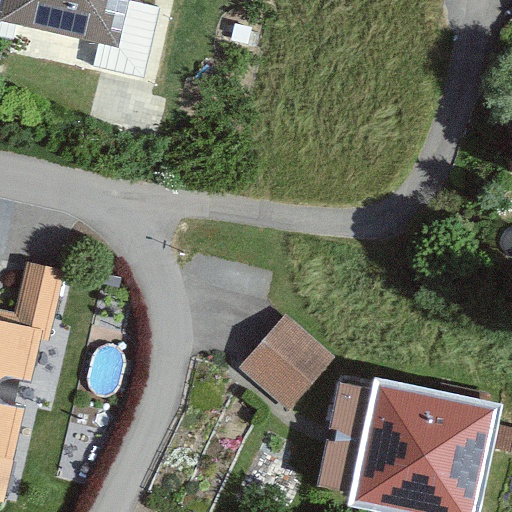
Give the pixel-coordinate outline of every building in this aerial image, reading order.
[(130,0),(0,0),(0,2),(0,9),(121,38),(130,0)] [(64,265),(26,254),(10,310),(48,321),(64,265)] [(341,347),(290,302),(240,356),(291,402),(341,347)] [(0,307),(0,444),(15,448),(48,321),(10,310),(0,307)] [(481,511),(508,397),(379,368),(351,490),(449,511),(481,511)]
